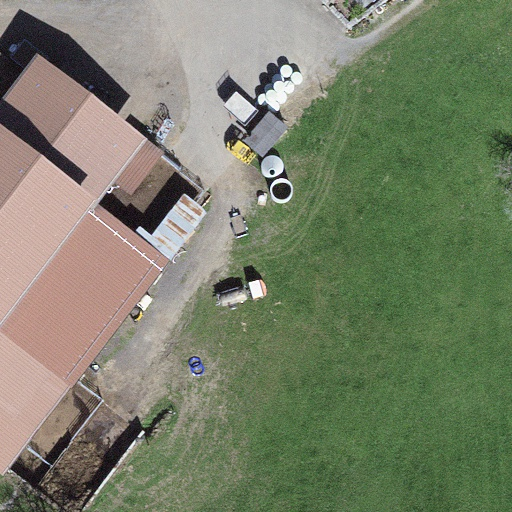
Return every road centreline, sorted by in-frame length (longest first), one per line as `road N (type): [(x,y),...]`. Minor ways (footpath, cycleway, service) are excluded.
road 1 (track): [(248,44),(222,191),(196,276),(103,406),(20,435),(0,429)]
road 2 (track): [(365,49),(248,44),(176,0)]
